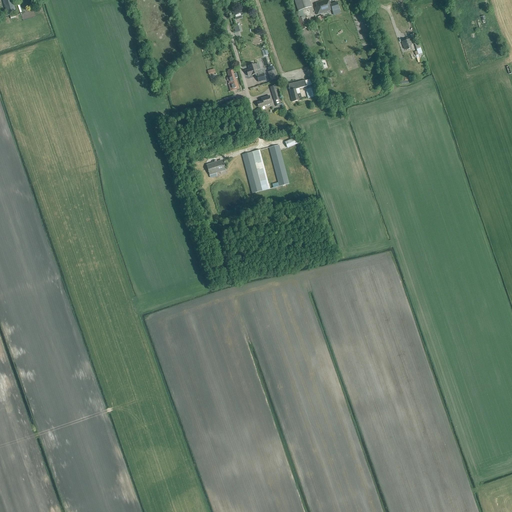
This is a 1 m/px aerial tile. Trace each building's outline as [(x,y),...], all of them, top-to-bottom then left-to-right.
[(8,13),(15,11),(11,0),(3,0),(8,13)] [(305,9),(311,7),(308,0),(294,0),(298,12),(305,9)] [(336,11),(339,10),(337,3),(330,5),(328,0),(325,0),(315,3),(317,7),(314,7),(317,15),(330,11),(332,10),(332,11),(335,10),(336,11)] [(234,13),(233,13),(234,18),(237,17),(241,16),(239,12),(238,8),(236,9),(237,11),(234,12),(234,13)] [(301,30),(308,28),(305,17),(297,19),(301,30)] [(480,28),(486,26),(484,21),(476,24),(474,24),(477,32),(481,31),(480,28)] [(419,49),(418,43),(417,43),(414,34),(410,35),(413,45),(415,44),(417,52),(415,52),(418,63),(425,60),(424,56),(423,56),(421,48),(419,49)] [(402,42),(404,49),(406,49),(406,50),(411,48),(409,43),(411,43),(410,40),(402,42)] [(261,71),(260,72),(258,64),(255,65),(255,64),(248,66),(249,70),(246,70),(248,76),(251,75),(251,76),(256,74),(259,82),(266,80),(264,74),(262,74),(261,71)] [(237,89),(239,89),(236,78),(238,78),(236,74),(234,74),(232,69),(228,71),(229,72),(227,72),(229,78),(227,79),(230,91),(233,91),(233,90),(237,89)] [(271,82),(278,80),(275,70),(268,72),(271,82)] [(305,80),(288,84),(289,85),(289,86),(290,91),(289,91),(292,100),(293,99),(294,101),(301,99),(300,94),(297,95),(295,89),(299,88),(306,86),(305,80)] [(272,91),(275,101),(276,107),(281,105),(276,90),(272,91)] [(260,107),(272,104),(269,96),(261,99),(262,101),(257,103),(258,107),(260,106),(260,107)] [(288,148),(298,144),(295,138),(285,143),(288,148)] [(279,187),(289,184),(279,145),(269,148),(279,187)] [(252,194),(270,189),(260,150),(242,155),(252,194)] [(223,167),(224,167),(224,166),(223,166),(222,162),(215,165),(215,163),(207,166),(210,175),(225,171),(223,167)]
